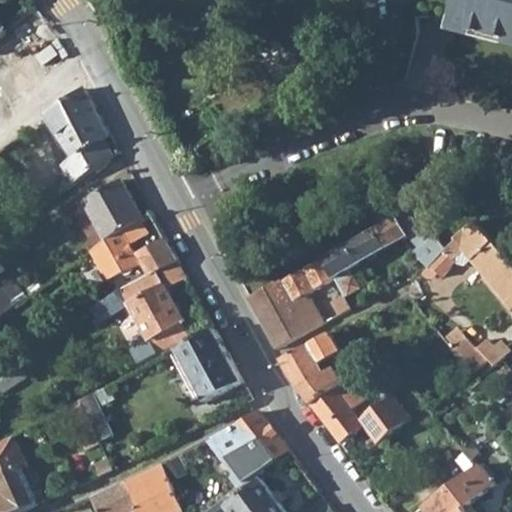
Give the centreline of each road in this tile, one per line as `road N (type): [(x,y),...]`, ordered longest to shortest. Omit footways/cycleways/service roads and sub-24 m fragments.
road 1 (secondary): [(177,206),(277,396),(365,511)]
road 2 (residential): [(177,206),(392,106)]
road 3 (secondary): [(61,0),(177,206)]
road 4 (unknown): [(253,349),(331,302),(413,269)]
road 5 (residential): [(392,106),(511,120)]
